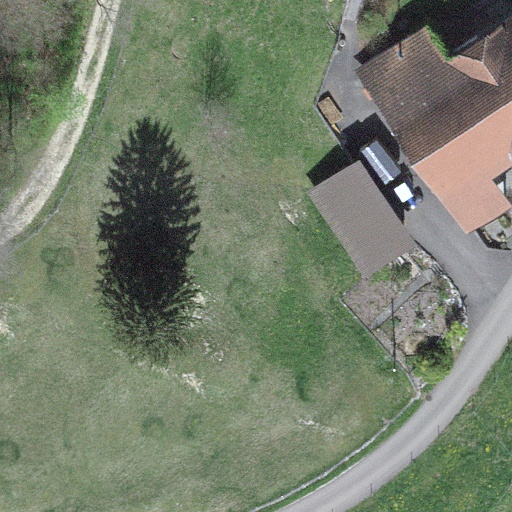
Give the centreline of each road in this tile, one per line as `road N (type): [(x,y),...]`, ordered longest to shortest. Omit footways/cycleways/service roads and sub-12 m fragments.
road 1 (residential): [(306,511),(430,421),(511,303)]
road 2 (track): [(109,0),(65,141),(0,224)]
